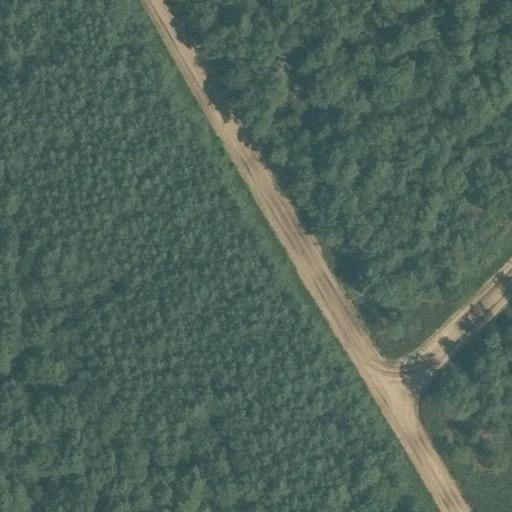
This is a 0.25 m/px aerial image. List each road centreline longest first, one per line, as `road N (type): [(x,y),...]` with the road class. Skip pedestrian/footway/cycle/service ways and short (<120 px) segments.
road 1 (track): [(155,0),(456,511)]
road 2 (track): [(511,280),(385,394)]
